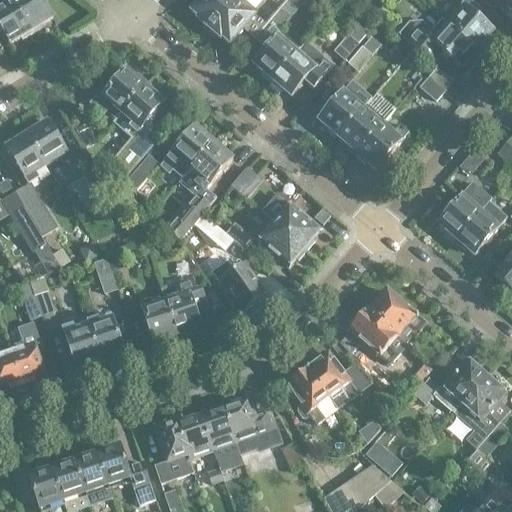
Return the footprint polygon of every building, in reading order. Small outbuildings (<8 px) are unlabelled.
[(16,0),(12,3),(31,34),(53,21),(39,0),(16,0)] [(248,0),(203,0),(192,14),(200,21),(199,23),(221,42),(222,40),(231,47),(244,32),(265,50),(306,3),(302,0),(268,0),(257,13),(246,4),(248,0)] [(511,0),(478,0),(492,12),(502,0),(504,0),(511,6),(511,0)] [(31,34),(12,3),(1,9),(0,7),(0,30),(10,47),(31,34)] [(462,6),(446,25),(477,51),(493,33),(462,6)] [(477,51),(446,25),(442,21),(432,32),(422,24),(410,24),(399,36),(431,64),(441,52),(461,69),(477,51)] [(362,26),(352,35),(363,46),(373,37),(362,26)] [(254,67),(273,83),(297,54),(288,46),(291,43),(282,35),(254,67)] [(345,64),(359,47),(348,37),(334,54),(345,64)] [(359,76),(373,59),(362,49),(347,66),(359,76)] [(297,54),(273,83),(291,99),(319,67),(311,60),(308,63),(297,54)] [(436,105),(454,85),(437,70),(419,91),(436,105)] [(112,108),(122,117),(149,86),(139,77),(135,81),(126,73),(100,104),(109,112),(112,108)] [(149,86),(122,117),(132,125),(129,129),(137,137),(164,106),(156,99),(159,95),(149,86)] [(338,138),(339,139),(364,111),(353,102),(357,98),(348,90),(319,123),(329,131),(328,133),(336,140),(338,138)] [(364,111),(339,139),(348,147),(346,149),(356,158),(383,127),(373,118),(376,115),(367,107),(364,111)] [(47,123),(26,136),(46,168),(58,161),(60,165),(70,160),(47,123)] [(383,127),(356,158),(366,166),(367,164),(377,173),(409,135),(400,127),(393,136),(383,127)] [(196,129),(161,170),(169,177),(173,172),(184,182),(187,178),(215,145),(196,129)] [(46,168),(26,136),(6,149),(28,185),(38,179),(35,175),(46,168)] [(187,178),(184,182),(181,184),(192,194),(198,187),(205,193),(233,161),(215,145),(187,178)] [(152,176),(151,175),(141,166),(127,183),(138,193),(152,176)] [(241,198),(258,179),(247,170),(231,189),(241,198)] [(94,198),(105,191),(93,171),(82,177),(94,198)] [(32,190),(17,199),(43,241),(58,232),(32,190)] [(446,236),(456,244),(481,215),(472,207),(475,203),(466,196),(439,227),(447,234),(446,236)] [(168,233),(176,240),(181,245),(195,228),(224,253),(233,243),(246,254),(255,243),(235,226),(226,236),(204,217),(212,209),(199,198),(189,209),(187,206),(173,222),(176,224),(168,233)] [(4,207),(34,256),(47,247),(43,241),(17,199),(4,207)] [(291,208),(276,226),(305,251),(321,233),(291,208)] [(481,215),(456,244),(465,252),(467,251),(475,258),(502,227),(494,220),(490,224),(481,215)] [(289,270),(305,251),(276,226),(260,244),(289,270)] [(156,244),(146,247),(150,259),(160,256),(156,244)] [(63,251),(53,258),(61,271),(71,264),(63,251)] [(36,265),(44,280),(45,281),(60,272),(53,258),(52,257),(36,265)] [(119,293),(132,288),(122,258),(109,262),(119,293)] [(239,264),(231,269),(228,264),(212,275),(218,285),(223,282),(244,312),(265,297),(244,267),(242,268),(239,264)] [(511,288),(510,291),(511,292),(511,268),(503,279),(511,286),(511,288)] [(105,298),(118,293),(111,272),(97,277),(105,298)] [(44,280),(30,285),(18,289),(23,303),(30,323),(42,319),(56,315),(49,295),(45,281),(44,280)] [(163,292),(167,304),(178,338),(202,330),(196,314),(208,310),(206,305),(205,305),(204,300),(202,301),(199,294),(197,294),(194,285),(193,285),(192,283),(163,292)] [(377,301),(368,312),(407,347),(418,334),(419,335),(427,326),(408,310),(407,312),(387,294),(381,302),(377,301)] [(155,346),(178,338),(167,304),(154,308),(151,302),(142,305),(155,346)] [(407,347),(368,312),(350,332),(391,367),(408,348),(407,347)] [(88,324),(90,329),(102,364),(125,356),(113,321),(100,325),(99,321),(88,324)] [(76,328),(74,329),(73,324),(63,328),(79,372),(102,364),(90,329),(78,333),(76,328)] [(26,350),(11,355),(24,389),(47,381),(35,347),(40,346),(36,334),(22,338),(26,350)] [(0,397),(0,398),(24,389),(11,355),(0,358),(0,397)] [(329,357),(308,373),(338,413),(359,397),(329,357)] [(370,383),(376,377),(384,369),(376,361),(368,369),(367,368),(362,374),(370,383)] [(467,364),(444,390),(441,388),(440,390),(429,381),(414,398),(426,409),(434,399),(454,416),(486,380),(467,364)] [(338,413),(308,373),(287,388),(302,408),(298,411),(298,414),(304,421),(307,422),(310,419),(317,428),(338,413)] [(486,380),(454,416),(474,434),(466,443),(477,452),(467,464),(489,484),(500,472),(487,461),(510,434),(500,426),(488,415),(504,397),(486,380)] [(253,417),(249,404),(226,411),(226,412),(241,455),(241,456),(252,452),(253,454),(274,447),(262,415),(253,417)] [(241,455),(226,412),(204,420),(215,453),(219,463),(241,455)] [(215,453),(204,420),(182,427),(181,424),(180,424),(193,461),(215,453)] [(193,461),(180,424),(157,432),(168,462),(158,466),(164,484),(197,472),(193,461)] [(367,456),(395,477),(406,463),(378,442),(367,456)] [(282,453),(293,474),(305,468),(294,447),(282,453)] [(121,448),(98,456),(109,488),(122,484),(124,488),(132,485),(141,509),(157,504),(144,467),(129,472),(121,448)] [(98,456),(76,464),(87,496),(86,496),(91,510),(114,501),(109,488),(98,456)] [(76,464),(53,471),(67,511),(84,511),(91,510),(86,496),(87,496),(76,464)] [(212,488),(235,480),(231,467),(208,475),(212,488)] [(391,483),(392,482),(373,468),(361,476),(380,492),(391,483)] [(52,511),(51,508),(63,504),(66,511),(67,511),(53,471),(30,479),(41,511),(52,511)] [(374,497),(380,492),(361,476),(350,483),(370,500),(374,497)] [(350,483),(341,489),(361,507),(370,500),(350,483)] [(380,492),(374,497),(385,511),(404,495),(391,483),(380,492)] [(323,502),(328,511),(353,511),(360,509),(361,507),(341,489),(323,502)] [(183,511),(175,490),(167,493),(173,511),(183,511)] [(511,511),(511,503),(500,493),(484,511),(511,511)] [(448,511),(435,500),(424,511),(448,511)]
